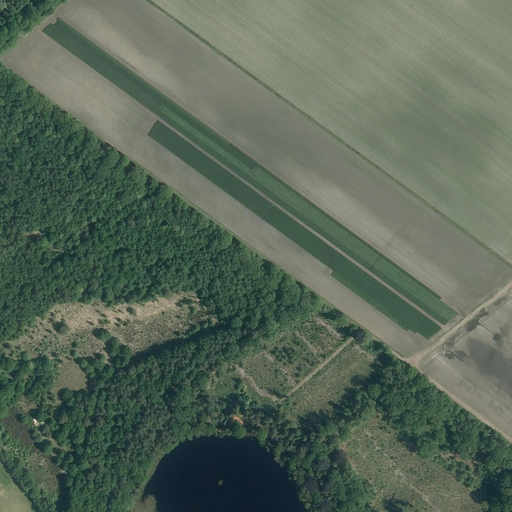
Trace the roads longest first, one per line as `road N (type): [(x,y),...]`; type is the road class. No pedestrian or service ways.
road 1 (track): [(69,511),(92,411),(112,373),(311,294)]
road 2 (track): [(511,442),(311,294)]
road 3 (track): [(237,413),(253,423),(358,328)]
road 4 (track): [(511,283),(411,364)]
road 5 (track): [(0,360),(77,358),(122,367)]
